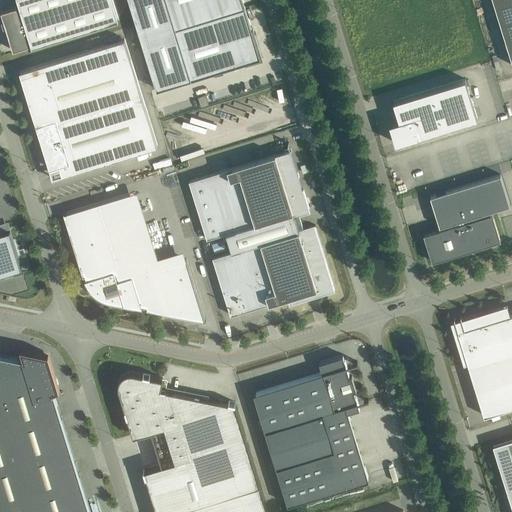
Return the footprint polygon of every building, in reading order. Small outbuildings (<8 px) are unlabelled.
[(118,19),(112,0),(17,0),(19,5),(1,11),(13,50),(31,44),(32,46),(118,19)] [(167,0),(129,0),(157,89),(191,78),(176,27),(167,0)] [(243,0),(167,0),(176,27),(245,6),(243,0)] [(511,0),(493,0),(511,60),(511,0)] [(245,6),(176,27),(191,78),(261,56),(245,6)] [(20,71),(38,129),(142,97),(124,39),(20,71)] [(477,117),(465,78),(393,100),(399,120),(390,123),(396,143),(477,117)] [(197,97),(200,107),(208,104),(205,95),(197,97)] [(142,97),(38,129),(50,168),(60,164),(64,175),(157,146),(142,97)] [(299,229),(294,211),(310,206),(309,205),(308,206),(290,148),(189,180),(207,238),(226,232),(232,250),(213,256),(231,314),(321,286),(325,291),(332,284),(314,226),(316,225),(315,224),(299,229)] [(423,233),(432,261),(449,256),(449,254),(455,252),(456,254),(501,240),(492,212),(490,213),(490,210),(510,204),(500,174),(445,191),(455,221),(456,223),(447,226),(448,228),(441,230),(441,228),(423,233)] [(86,279),(85,279),(88,286),(93,291),(98,296),(105,299),(112,301),(142,307),(142,305),(147,306),(147,308),(204,320),(185,259),(151,270),(128,193),(63,212),(83,275),(85,275),(86,279)] [(0,222),(0,230),(9,229),(8,221),(0,222)] [(10,230),(0,233),(0,275),(22,268),(10,230)] [(464,363),(468,362),(484,415),(511,406),(511,313),(510,314),(507,303),(451,321),(464,363)] [(23,350),(26,359),(36,394),(51,389),(57,388),(47,355),(23,350)] [(52,393),(51,389),(36,394),(26,359),(23,360),(22,358),(0,353),(0,511),(90,511),(54,392),(52,393)] [(288,504),(369,479),(348,411),(359,408),(354,390),(356,390),(352,375),(349,376),(343,354),(319,362),(322,372),(253,393),(288,504)] [(119,383),(119,385),(119,388),(120,391),(121,393),(126,409),(125,409),(125,410),(126,410),(127,415),(126,415),(127,416),(128,416),(134,434),(143,432),(148,430),(152,429),(152,431),(162,462),(162,463),(143,469),(144,470),(146,475),(145,475),(145,476),(146,476),(157,511),(268,511),(235,403),(236,402),(235,402),(234,402),(230,402),(229,401),(228,400),(228,401),(208,397),(182,392),(166,388),(166,389),(163,388),(161,388),(161,387),(160,387),(162,378),(161,378),(150,375),(149,374),(149,375),(144,374),(144,373),(143,373),(143,374),(133,372),(131,372),(128,372),(126,373),(124,374),(122,376),(120,378),(119,380),(119,383)] [(511,437),(493,444),(511,504),(511,437)]
